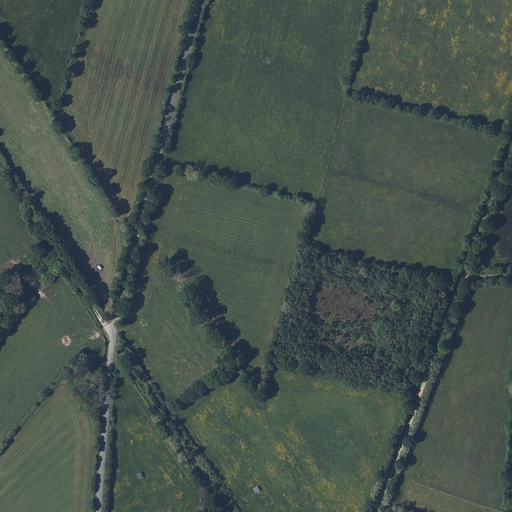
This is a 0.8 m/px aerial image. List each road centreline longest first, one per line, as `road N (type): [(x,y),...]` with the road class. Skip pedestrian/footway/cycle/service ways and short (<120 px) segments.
road 1 (unclassified): [(201,0),(116,318),(98,511)]
road 2 (track): [(375,511),(511,141)]
road 3 (track): [(228,511),(113,341)]
road 4 (track): [(113,334),(0,171)]
